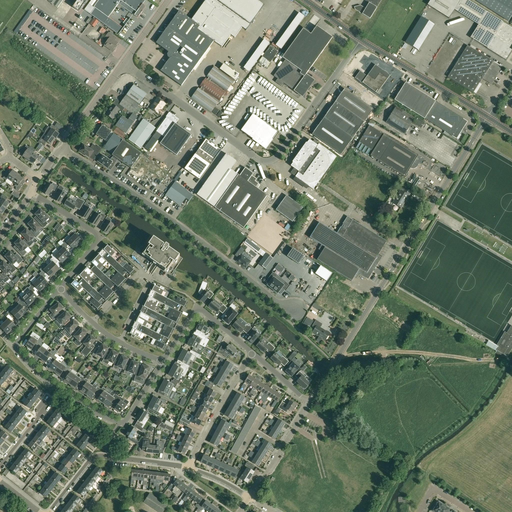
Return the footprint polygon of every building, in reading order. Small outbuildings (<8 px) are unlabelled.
[(79,12),(87,0),(77,0),(73,7),(79,12)] [(91,14),(104,24),(118,34),(123,28),(109,17),(119,4),(138,17),(145,8),(142,6),(145,0),(99,0),(94,7),(95,8),(91,14)] [(179,11),(156,43),(169,52),(167,54),(168,57),(166,60),(167,61),(165,63),(166,63),(161,71),(181,86),(193,70),(201,58),(205,53),(209,48),(214,41),(222,47),(230,35),(235,38),(242,27),(246,30),(264,6),(256,0),(205,0),(191,20),(179,11)] [(355,10),(370,19),(377,7),(378,7),(379,6),(378,5),(381,0),(364,0),(366,1),(365,3),(366,5),(367,6),(365,8),(360,5),(354,7),(355,10)] [(430,0),(427,5),(449,18),(454,9),(478,25),(470,37),(506,60),(511,49),(511,28),(467,0),(430,0)] [(421,17),(405,42),(418,50),(434,25),(421,17)] [(266,23),(264,25),(273,32),(275,30),(266,23)] [(304,27),(283,56),(307,73),(334,36),(318,25),(312,34),(304,27)] [(112,51),(118,43),(113,39),(115,37),(109,32),(106,36),(109,39),(104,45),(112,51)] [(259,62),(267,67),(278,52),(270,46),(263,55),(259,62)] [(467,46),(448,77),(474,93),(474,92),(482,79),(491,84),(501,67),(467,46)] [(284,83),(302,96),(314,80),(306,74),(307,73),(283,56),(282,57),(285,59),(274,76),(278,78),(275,82),(281,86),(284,83)] [(235,80),(238,75),(224,64),(220,69),(235,80)] [(355,78),(377,93),(390,75),(375,64),(365,78),(363,77),(365,75),(360,71),(355,78)] [(209,78),(208,79),(210,81),(211,80),(227,91),(234,80),(214,66),(207,76),(209,78)] [(219,101),(226,92),(206,77),(199,86),(219,101)] [(241,79),(235,90),(240,93),(246,82),(241,79)] [(267,88),(271,83),(266,79),(262,84),(267,88)] [(395,99),(395,100),(428,121),(430,118),(426,116),(435,101),(405,83),(400,92),(395,99)] [(147,94),(134,85),(127,95),(140,104),(147,94)] [(211,112),(219,102),(199,87),(191,98),(211,112)] [(340,155),(373,109),(345,89),(312,135),(340,155)] [(234,98),(228,94),(223,103),(229,107),(234,98)] [(124,108),(123,110),(131,115),(140,104),(127,95),(119,104),(120,105),(124,108)] [(162,115),(164,111),(161,109),(165,104),(158,98),(151,107),(158,113),(158,112),(162,115)] [(435,101),(426,116),(430,118),(428,121),(457,139),(467,122),(435,101)] [(106,114),(112,119),(119,109),(113,104),(106,114)] [(418,117),(415,122),(413,121),(414,118),(396,107),(386,122),(405,134),(412,123),(421,128),(425,122),(418,117)] [(166,117),(145,148),(150,152),(158,141),(160,143),(176,155),(191,135),(176,124),(179,119),(169,112),(166,117)] [(241,130),(257,142),(255,145),(258,147),(260,144),(266,148),(278,132),(277,131),(253,114),(241,130)] [(133,124),(122,116),(115,126),(117,127),(126,133),(133,124)] [(155,128),(151,125),(143,119),(128,139),(140,148),(155,128)] [(52,129),(48,134),(56,140),(60,134),(55,131),(57,129),(53,125),(50,128),(52,129)] [(102,125),(96,135),(105,141),(111,132),(102,125)] [(371,150),(372,150),(382,133),(370,125),(359,142),(371,150)] [(117,127),(114,132),(121,137),(123,139),(125,140),(126,139),(128,136),(126,133),(117,127)] [(52,145),(56,140),(48,134),(44,139),(43,138),(41,141),(46,145),(48,142),(52,145)] [(117,148),(123,140),(113,134),(108,142),(117,148)] [(405,177),(410,168),(411,168),(412,169),(413,169),(414,169),(415,168),(416,168),(417,167),(417,166),(419,163),(422,165),(425,160),(425,159),(384,134),(371,155),(371,156),(405,177)] [(206,139),(184,169),(199,180),(210,165),(221,150),(217,147),(216,148),(215,147),(216,146),(211,143),(211,144),(210,143),(210,142),(206,139)] [(141,154),(123,140),(112,155),(131,169),(141,154)] [(309,186),(313,189),(336,156),(319,144),(317,145),(309,140),(308,142),(306,143),(301,149),(300,150),(295,156),(296,157),(293,161),(293,163),(291,166),(294,168),(290,173),(295,176),(293,180),(306,189),(309,186)] [(371,150),(359,142),(356,148),(368,155),(371,150)] [(84,145),(80,151),(89,157),(93,152),(97,155),(101,149),(98,147),(97,147),(93,144),(90,149),(84,145)] [(23,156),(28,160),(34,153),(28,149),(29,147),(27,146),(23,150),(26,152),(23,156)] [(40,162),(43,157),(40,155),(39,157),(34,153),(28,160),(34,164),(37,160),(40,162)] [(197,195),(243,228),(267,195),(256,187),(258,183),(255,181),(257,179),(252,175),(253,173),(245,168),(240,176),(231,169),(237,160),(226,154),(197,195)] [(111,164),(113,165),(116,161),(112,158),(110,161),(102,155),(98,162),(108,169),(108,168),(111,164)] [(12,182),(13,182),(18,175),(13,171),(10,175),(7,173),(3,178),(6,180),(8,179),(12,182)] [(14,186),(16,187),(16,190),(18,191),(25,182),(25,181),(23,180),(23,179),(18,175),(13,182),(15,184),(14,186)] [(48,184),(43,192),(42,193),(46,195),(46,194),(48,196),(52,190),(55,191),(58,186),(53,183),(51,186),(48,184)] [(55,200),(60,203),(65,194),(62,192),(65,188),(60,185),(56,192),(58,194),(55,200)] [(393,199),(395,200),(393,203),(400,208),(409,195),(409,196),(411,192),(405,188),(403,187),(400,190),(401,191),(397,196),(395,195),(393,199)] [(2,199),(0,201),(0,205),(6,209),(10,204),(5,201),(8,198),(3,195),(1,198),(2,199)] [(292,222),(303,207),(286,195),(276,210),(292,222)] [(75,207),(80,210),(85,201),(77,198),(74,202),(68,199),(65,204),(65,205),(68,207),(69,206),(74,209),(75,207)] [(81,216),(86,219),(92,210),(89,208),(90,206),(86,203),(82,208),(85,210),(81,216)] [(48,224),(46,221),(49,218),(48,218),(49,217),(47,215),(47,214),(44,212),(44,213),(41,209),(39,211),(38,210),(36,212),(37,213),(35,214),(41,220),(38,222),(44,228),(48,224)] [(91,222),(96,226),(100,220),(102,221),(106,216),(101,213),(100,215),(97,213),(91,222)] [(341,226),(337,233),(319,222),(310,238),(321,245),(319,249),(322,251),(317,260),(352,281),(354,277),(356,279),(359,273),(368,279),(382,256),(378,254),(386,241),(353,220),(347,216),(343,223),(343,224),(342,226),(341,226)] [(104,231),(104,232),(107,234),(107,233),(114,224),(111,222),(112,220),(107,217),(103,222),(106,224),(102,230),(104,231)] [(280,218),(276,222),(281,226),(284,222),(280,218)] [(36,233),(41,228),(33,219),(32,221),(31,220),(29,222),(29,223),(28,224),(33,230),(31,232),(36,237),(38,235),(36,233)] [(293,227),(290,224),(289,225),(286,223),(283,227),(290,232),(293,227)] [(22,232),(23,233),(21,234),(27,239),(24,242),(29,247),(34,243),(31,240),(34,237),(26,229),(25,230),(24,230),(22,232)] [(70,237),(78,245),(82,241),(75,233),(70,237)] [(69,245),(74,249),(78,245),(70,237),(66,241),(65,240),(63,242),(67,247),(69,245)] [(166,269),(168,270),(179,256),(168,249),(169,247),(166,245),(165,246),(154,238),(149,245),(150,246),(145,254),(146,255),(145,256),(165,271),(166,269)] [(25,250),(28,247),(20,239),(18,240),(18,239),(15,242),(16,242),(15,244),(20,249),(18,252),(23,257),(27,252),(25,250)] [(245,242),(257,251),(259,248),(247,239),(245,242)] [(59,251),(66,259),(71,255),(66,250),(68,248),(64,243),(60,247),(61,248),(59,251)] [(106,252),(104,254),(114,264),(117,262),(117,261),(112,256),(115,252),(112,249),(113,247),(113,248),(114,247),(111,245),(110,245),(111,245),(109,247),(107,245),(104,248),(105,248),(104,250),(106,252)] [(245,250),(241,247),(235,255),(238,258),(236,261),(246,268),(251,261),(242,254),(245,250)] [(298,264),(304,256),(293,248),(287,257),(298,264)] [(57,258),(62,263),(66,259),(59,251),(54,255),(53,253),(51,256),(56,260),(57,258)] [(16,262),(19,265),(23,260),(18,255),(16,257),(10,252),(9,253),(8,252),(6,255),(5,257),(13,265),(16,262)] [(97,255),(95,258),(103,265),(106,261),(112,267),(114,264),(104,254),(102,257),(99,254),(98,256),(97,255)] [(259,264),(265,269),(270,262),(273,259),(267,254),(264,257),(263,258),(259,264)] [(49,266),(55,273),(60,269),(55,264),(57,262),(53,257),(49,261),(51,264),(49,266)] [(93,261),(92,263),(94,265),(92,267),(102,277),(105,275),(99,269),(103,265),(95,258),(92,261),(93,261)] [(9,267),(3,261),(2,262),(1,262),(0,263),(0,268),(6,274),(9,271),(12,274),(16,270),(11,264),(9,267)] [(117,262),(114,264),(126,275),(128,272),(130,274),(132,273),(132,274),(135,271),(133,269),(134,267),(132,265),(130,266),(127,263),(126,263),(123,267),(120,265),(117,262)] [(114,264),(112,267),(118,272),(114,276),(123,284),(125,281),(124,281),(126,279),(123,277),(126,275),(114,264)] [(284,269),(278,264),(275,268),(281,272),(284,269)] [(47,272),(51,277),(55,273),(49,266),(48,265),(45,267),(44,266),(40,270),(45,275),(47,272)] [(333,273),(321,266),(316,274),(327,282),(333,273)] [(85,268),(82,271),(91,279),(94,275),(100,280),(102,277),(92,267),(90,270),(87,267),(86,269),(85,268)] [(37,279),(44,287),(49,283),(44,278),(46,276),(45,275),(40,270),(42,272),(38,275),(40,278),(38,280),(37,279)] [(82,278),(79,280),(90,290),(93,288),(87,282),(91,279),(82,271),(80,273),(81,274),(79,276),(82,278)] [(267,285),(272,289),(279,281),(281,278),(276,275),(273,273),(269,278),(272,280),(268,284),(268,285),(267,285)] [(2,276),(0,274),(0,283),(2,281),(5,284),(10,279),(4,274),(2,276)] [(105,275),(102,277),(113,288),(116,285),(118,287),(119,286),(120,287),(123,284),(114,276),(111,280),(105,275)] [(102,277),(100,280),(106,285),(102,289),(110,297),(113,294),(112,294),(114,292),(111,290),(113,288),(102,277)] [(279,281),(272,289),(278,294),(278,293),(279,292),(282,288),(285,290),(288,285),(285,282),(286,282),(281,278),(279,281)] [(36,286),(40,291),(44,287),(37,279),(32,283),(31,282),(29,284),(31,286),(34,289),(36,286)] [(73,281),(70,284),(79,292),(82,288),(88,293),(90,290),(79,280),(77,283),(75,280),(74,282),(73,281)] [(201,295),(198,299),(203,303),(207,297),(210,299),(214,294),(209,291),(208,292),(205,290),(208,283),(203,281),(198,293),(201,295)] [(153,289),(152,291),(156,293),(154,296),(167,302),(168,299),(161,295),(164,290),(159,288),(160,286),(158,284),(157,285),(156,286),(154,285),(152,289),(153,289)] [(26,293),(33,301),(38,298),(33,293),(35,291),(34,289),(31,286),(28,288),(30,290),(26,293)] [(93,288),(90,290),(101,300),(104,298),(106,300),(107,299),(108,300),(110,297),(102,289),(99,293),(93,288)] [(90,290),(88,293),(94,298),(90,302),(94,306),(92,307),(94,310),(96,308),(98,310),(101,307),(100,307),(102,305),(99,303),(101,300),(90,290)] [(25,301),(29,306),(33,302),(33,301),(26,293),(21,297),(20,296),(18,298),(22,303),(25,301)] [(147,298),(146,301),(155,306),(158,301),(165,305),(167,302),(154,296),(153,298),(149,296),(148,298),(147,298)] [(168,299),(167,302),(179,308),(180,305),(184,307),(185,306),(186,306),(188,302),(185,301),(186,299),(183,297),(183,298),(182,300),(178,297),(175,302),(168,299)] [(18,304),(15,308),(22,316),(27,312),(22,307),(24,305),(22,303),(20,300),(17,302),(18,304)] [(216,300),(214,302),(213,301),(209,306),(209,307),(212,309),(212,308),(217,312),(219,310),(223,314),(227,308),(223,304),(222,305),(216,300)] [(145,305),(144,307),(148,308),(146,311),(158,318),(160,314),(153,311),(155,306),(146,301),(144,304),(145,305)] [(167,302),(165,305),(172,309),(170,313),(180,318),(181,315),(180,315),(181,313),(178,311),(179,308),(167,302)] [(59,303),(55,306),(54,305),(52,307),(52,308),(50,309),(53,313),(50,315),(54,320),(59,316),(57,313),(63,309),(62,307),(63,307),(61,304),(61,305),(61,304),(60,304),(59,303)] [(14,315),(18,320),(22,316),(15,308),(11,312),(9,310),(7,312),(11,317),(14,315)] [(223,320),(228,324),(237,314),(229,308),(225,313),(227,315),(223,320)] [(139,314),(137,317),(147,322),(147,321),(150,317),(157,321),(158,318),(146,311),(145,314),(141,312),(140,314),(139,314)] [(62,329),(67,325),(65,322),(71,317),(69,316),(70,315),(68,313),(68,312),(67,313),(66,312),(57,319),(62,325),(59,327),(62,329)] [(160,314),(158,318),(171,324),(172,321),(176,323),(177,321),(178,322),(180,318),(170,313),(167,318),(160,314)] [(4,322),(11,330),(16,326),(11,321),(13,319),(9,314),(6,317),(7,318),(4,322)] [(137,321),(136,322),(139,324),(138,327),(150,334),(152,330),(145,327),(147,322),(137,317),(136,320),(137,321)] [(158,318),(157,321),(161,323),(164,324),(162,329),(171,334),(173,331),(172,331),(173,329),(169,327),(171,324),(158,318)] [(75,333),(73,330),(79,325),(77,324),(78,323),(76,321),(75,321),(73,320),(65,328),(68,331),(65,334),(70,339),(75,333)] [(325,341),(330,333),(320,328),(322,324),(316,320),(312,326),(316,328),(313,333),(319,337),(317,339),(321,341),(322,339),(325,341)] [(249,326),(247,325),(245,327),(237,321),(233,326),(241,332),(242,330),(246,334),(252,328),(249,326)] [(3,329),(7,334),(11,330),(4,322),(3,322),(4,323),(2,325),(0,322),(0,331),(3,329)] [(199,324),(196,330),(202,333),(201,335),(207,339),(210,334),(206,332),(209,328),(204,326),(203,327),(199,324)] [(511,326),(507,333),(505,331),(500,338),(503,340),(497,351),(507,356),(511,348),(511,326)] [(131,329),(129,333),(132,334),(131,336),(130,336),(134,338),(135,336),(139,338),(142,333),(148,336),(149,337),(150,334),(138,327),(136,330),(133,328),(132,330),(131,329)] [(250,335),(246,339),(247,340),(246,341),(249,343),(250,343),(252,344),(260,336),(255,331),(256,329),(254,327),(249,333),(250,335)] [(74,336),(77,339),(74,342),(79,346),(84,341),(82,338),(87,333),(86,331),(84,329),(84,328),(83,329),(82,328),(74,336)] [(152,330),(150,334),(163,340),(164,337),(168,339),(169,337),(170,338),(171,334),(162,329),(159,334),(156,332),(152,330)] [(150,334),(149,337),(156,340),(153,345),(163,350),(165,347),(164,346),(165,345),(161,343),(163,340),(150,334)] [(92,336),(90,335),(83,344),(86,346),(81,353),(86,357),(94,348),(91,346),(96,340),(94,339),(95,338),(93,336),(92,336)] [(193,335),(190,340),(199,344),(200,342),(203,343),(206,338),(200,335),(199,338),(193,335)] [(36,348),(37,348),(42,340),(40,338),(38,340),(33,337),(32,338),(31,337),(28,341),(29,340),(29,341),(26,346),(28,347),(27,348),(31,350),(35,344),(38,346),(36,348)] [(190,340),(187,345),(193,348),(191,351),(198,354),(199,352),(197,350),(200,345),(190,340)] [(266,345),(261,341),(257,346),(264,353),(266,351),(270,354),(275,348),(269,343),(266,345)] [(39,350),(35,356),(38,359),(39,358),(40,359),(47,350),(42,346),(43,344),(40,342),(37,348),(39,350)] [(105,345),(104,346),(102,345),(98,351),(96,349),(92,355),(95,357),(96,354),(102,358),(109,348),(108,348),(108,347),(105,345)] [(222,345),(218,353),(222,355),(223,355),(226,358),(226,357),(229,354),(232,357),(237,351),(236,351),(237,350),(235,348),(234,349),(231,347),(229,345),(227,347),(222,345)] [(51,361),(54,356),(58,351),(55,349),(53,352),(51,350),(49,353),(47,351),(47,350),(41,359),(42,360),(41,361),(45,363),(50,357),(52,359),(51,361)] [(181,355),(190,360),(193,355),(195,356),(196,353),(191,351),(190,354),(183,350),(181,355)] [(112,351),(108,357),(105,356),(102,362),(107,365),(109,362),(113,364),(118,354),(117,353),(117,352),(115,351),(114,351),(114,352),(112,351)] [(275,353),(271,358),(274,361),(276,363),(279,365),(280,363),(284,367),(289,362),(282,356),(283,356),(278,351),(276,354),(275,353)] [(297,354),(294,351),(288,358),(291,361),(297,354)] [(181,355),(178,360),(184,363),(182,366),(187,368),(188,369),(189,366),(187,365),(190,360),(181,355)] [(53,363),(49,369),(52,372),(53,371),(55,372),(60,364),(57,362),(59,359),(54,356),(51,361),(53,363)] [(122,356),(119,363),(115,362),(112,368),(116,369),(117,367),(123,370),(128,359),(127,358),(125,356),(124,356),(124,357),(122,356)] [(233,365),(221,358),(219,360),(225,364),(223,367),(230,371),(233,365)] [(290,366),(286,371),(287,373),(286,374),(289,376),(290,375),(291,376),(300,366),(295,362),(297,360),(294,358),(291,361),(288,364),(290,366)] [(132,361),(129,368),(126,367),(123,373),(127,375),(128,372),(134,374),(139,364),(137,363),(137,362),(135,361),(134,361),(134,362),(132,361)] [(64,371),(66,372),(70,368),(70,367),(67,365),(66,367),(61,363),(60,364),(55,372),(56,373),(55,374),(59,377),(64,371)] [(142,365),(140,373),(137,371),(134,379),(140,381),(141,378),(145,379),(147,375),(148,376),(148,375),(149,372),(148,372),(149,368),(148,367),(148,366),(145,365),(144,366),(142,365)] [(181,375),(183,372),(184,373),(187,368),(182,366),(181,365),(180,368),(174,365),(171,370),(181,375)] [(3,371),(9,376),(13,371),(7,366),(3,371)] [(223,367),(220,372),(227,376),(230,371),(223,367)] [(68,383),(69,384),(76,375),(71,372),(72,370),(70,368),(66,372),(65,373),(68,375),(64,382),(67,384),(68,383)] [(171,370),(168,375),(174,378),(173,381),(179,384),(181,380),(179,379),(181,375),(171,370)] [(0,374),(0,376),(5,381),(9,376),(3,371),(0,374)] [(220,372),(217,378),(224,382),(227,376),(220,372)] [(304,379),(305,377),(299,372),(295,376),(299,380),(297,382),(305,389),(308,386),(307,385),(309,384),(304,379)] [(70,386),(74,389),(78,383),(81,385),(86,378),(81,376),(80,378),(76,375),(69,384),(71,385),(70,386)] [(245,382),(250,385),(254,379),(249,375),(245,382)] [(81,385),(82,384),(84,386),(80,392),(84,395),(84,394),(86,395),(92,385),(87,382),(88,380),(86,378),(81,385)] [(220,387),(224,382),(217,378),(214,383),(220,387)] [(250,393),(252,394),(256,389),(260,382),(254,379),(250,385),(253,387),(250,393)] [(172,380),(169,383),(164,380),(161,385),(162,385),(171,390),(173,388),(175,389),(178,384),(172,380)] [(260,382),(256,389),(261,392),(265,385),(260,382)] [(95,393),(97,395),(103,387),(101,389),(97,386),(95,389),(92,387),(92,386),(92,385),(86,395),(87,396),(87,397),(90,399),(95,393)] [(159,390),(165,393),(163,396),(169,399),(171,396),(169,396),(172,390),(171,390),(162,385),(159,390)] [(262,397),(261,399),(263,401),(265,398),(266,395),(270,389),(265,385),(261,392),(259,395),(262,397)] [(102,402),(103,404),(110,394),(104,391),(106,389),(103,387),(97,395),(98,395),(99,393),(102,394),(97,401),(101,403),(102,402)] [(42,394),(36,389),(32,394),(38,399),(42,394)] [(207,395),(214,398),(217,393),(210,389),(207,395)] [(265,398),(263,401),(264,402),(265,402),(269,397),(272,399),(276,392),(270,389),(266,395),(265,398)] [(272,399),(275,401),(271,406),(274,408),(277,402),(281,396),(276,392),(272,399)] [(244,397),(238,393),(234,399),(241,402),(244,397)] [(32,394),(28,399),(34,404),(38,399),(32,394)] [(112,402),(115,404),(120,396),(119,397),(115,394),(113,397),(110,394),(103,404),(105,405),(104,406),(108,408),(112,402)] [(203,397),(202,399),(211,404),(214,398),(207,395),(205,398),(203,397)] [(125,409),(127,406),(126,405),(123,402),(124,400),(120,396),(115,404),(116,402),(119,404),(114,410),(118,413),(118,412),(120,413),(124,408),(125,409)] [(154,397),(151,402),(161,407),(162,404),(164,405),(167,400),(161,397),(159,400),(154,397)] [(200,401),(198,404),(201,406),(208,410),(211,404),(198,397),(197,399),(200,401)] [(188,400),(183,398),(180,404),(185,407),(188,400)] [(30,409),(34,404),(28,399),(24,404),(30,409)] [(234,399),(231,404),(238,408),(241,402),(234,399)] [(282,402),(279,408),(281,409),(286,412),(286,413),(288,414),(290,414),(292,412),(294,408),(295,409),(297,406),(296,405),(290,401),(287,405),(282,402)] [(160,413),(158,412),(161,407),(151,402),(148,407),(154,410),(153,413),(159,416),(160,413)] [(231,404),(228,410),(235,413),(238,408),(231,404)] [(195,410),(198,411),(198,412),(205,415),(208,410),(201,406),(199,409),(193,406),(192,406),(191,406),(191,408),(192,408),(195,410)] [(22,407),(17,412),(24,417),(28,412),(22,407)] [(59,407),(55,412),(61,417),(65,412),(59,407)] [(138,420),(136,424),(141,427),(143,425),(141,423),(147,413),(142,410),(141,410),(140,410),(139,413),(140,413),(136,418),(138,420)] [(232,419),(235,413),(228,410),(225,415),(232,419)] [(195,417),(202,421),(205,415),(198,412),(198,411),(195,417)] [(17,412),(14,417),(20,422),(24,417),(17,412)] [(55,412),(51,417),(57,422),(61,417),(55,412)] [(14,417),(10,422),(16,427),(20,422),(14,417)] [(53,427),(57,422),(51,417),(47,422),(53,427)] [(199,426),(202,421),(195,417),(192,423),(199,426)] [(222,420),(219,426),(226,429),(229,424),(222,420)] [(279,420),(275,425),(281,429),(284,423),(279,420)] [(12,432),(16,427),(10,422),(5,427),(12,432)] [(143,429),(141,427),(136,424),(134,427),(132,425),(128,432),(127,432),(125,434),(126,435),(129,437),(127,439),(130,441),(136,430),(137,429),(141,431),(143,429)] [(40,430),(46,435),(50,430),(44,425),(40,430)] [(275,425),(272,430),(278,434),(281,429),(275,425)] [(219,426),(216,432),(223,435),(226,429),(219,426)] [(189,429),(186,434),(193,438),(196,432),(189,429)] [(264,429),(263,432),(266,434),(269,436),(274,439),(278,434),(272,430),(270,433),(268,432),(264,429)] [(40,430),(37,435),(43,440),(46,435),(40,430)] [(85,435),(91,440),(95,435),(89,430),(85,435)] [(3,431),(0,433),(0,432),(0,436),(5,441),(9,436),(3,431)] [(223,435),(216,432),(214,437),(220,441),(223,435)] [(91,440),(85,435),(84,436),(81,434),(78,438),(81,440),(87,445),(91,440)] [(184,438),(183,440),(190,443),(193,438),(186,434),(184,438)] [(41,447),(44,442),(42,440),(43,440),(37,435),(33,440),(39,445),(41,447)] [(217,447),(220,441),(214,437),(211,443),(217,447)] [(146,452),(152,453),(153,446),(149,446),(150,440),(144,439),(143,445),(142,451),(146,451),(146,452)] [(35,450),(39,445),(33,440),(29,445),(35,450)] [(83,450),(87,445),(81,440),(77,445),(83,450)] [(183,440),(182,442),(180,446),(187,449),(190,443),(183,440)] [(256,442),(256,443),(268,450),(271,444),(266,441),(264,444),(261,442),(258,440),(257,440),(256,442)] [(158,441),(157,443),(157,447),(153,446),(152,453),(159,454),(159,448),(163,448),(164,442),(158,441)] [(256,443),(255,445),(261,449),(259,452),(264,455),(268,450),(256,443)] [(180,446),(179,449),(173,446),(171,449),(185,455),(187,449),(180,446)] [(26,449),(22,454),(28,459),(32,454),(26,449)] [(70,454),(76,459),(80,454),(74,449),(70,454)] [(259,452),(256,457),(261,461),(264,455),(259,452)] [(249,453),(248,455),(254,459),(252,462),(252,463),(258,466),(261,461),(256,457),(253,456),(249,453)] [(28,459),(22,454),(18,459),(24,464),(28,459)] [(66,459),(72,464),(76,459),(70,454),(66,459)] [(207,465),(210,458),(204,455),(201,462),(207,465)] [(207,465),(212,468),(216,461),(210,458),(207,465)] [(18,459),(14,464),(20,469),(24,464),(18,459)] [(66,459),(62,464),(69,469),(72,464),(66,459)] [(212,468),(218,470),(221,463),(216,461),(212,468)] [(218,470),(224,473),(227,466),(221,463),(218,470)] [(16,474),(20,469),(14,464),(10,469),(16,474)] [(65,474),(69,469),(62,464),(59,469),(65,474)] [(227,466),(224,473),(229,475),(233,468),(227,466)] [(93,472),(99,477),(103,472),(97,467),(93,472)] [(235,478),(238,471),(233,468),(229,475),(235,478)] [(247,483),(254,472),(247,468),(243,475),(242,475),(241,476),(242,477),(241,478),(247,483)] [(52,477),(58,482),(62,477),(56,472),(52,477)] [(89,477),(95,482),(99,477),(93,472),(89,477)] [(48,482),(54,487),(58,482),(52,477),(48,482)] [(85,482),(91,487),(95,482),(89,477),(85,482)] [(175,494),(177,490),(183,483),(177,479),(173,485),(175,486),(173,489),(174,490),(172,492),(175,494)] [(48,482),(44,487),(50,492),(54,487),(48,482)] [(81,487),(87,492),(91,487),(85,482),(81,487)] [(179,488),(184,492),(188,487),(183,483),(179,488)] [(46,497),(50,492),(44,487),(40,492),(46,497)] [(83,497),(87,492),(81,487),(77,492),(83,497)] [(184,492),(189,496),(193,491),(188,487),(184,492)] [(193,491),(189,496),(194,500),(198,495),(193,491)] [(158,511),(162,511),(167,505),(150,494),(144,502),(158,511)] [(81,500),(75,495),(71,500),(77,505),(81,500)] [(199,504),(203,499),(198,495),(194,500),(199,504)] [(67,505),(73,510),(77,505),(71,500),(67,505)] [(202,507),(200,506),(198,508),(196,511),(197,511),(199,511),(202,509),(203,510),(204,508),(207,510),(211,505),(206,501),(202,507)] [(439,511),(444,506),(442,504),(442,503),(440,502),(439,502),(438,502),(436,506),(435,505),(431,511),(432,511),(439,511)]
